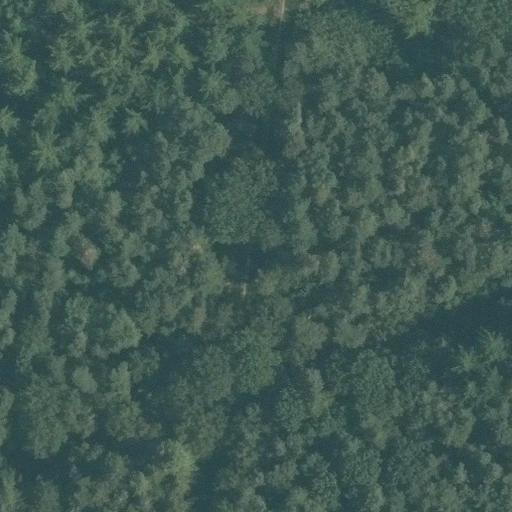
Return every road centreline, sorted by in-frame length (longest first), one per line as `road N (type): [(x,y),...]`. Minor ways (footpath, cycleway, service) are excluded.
road 1 (track): [(211,387),(271,0)]
road 2 (track): [(211,387),(511,295)]
road 3 (track): [(0,458),(211,387)]
road 4 (track): [(195,511),(211,387)]
